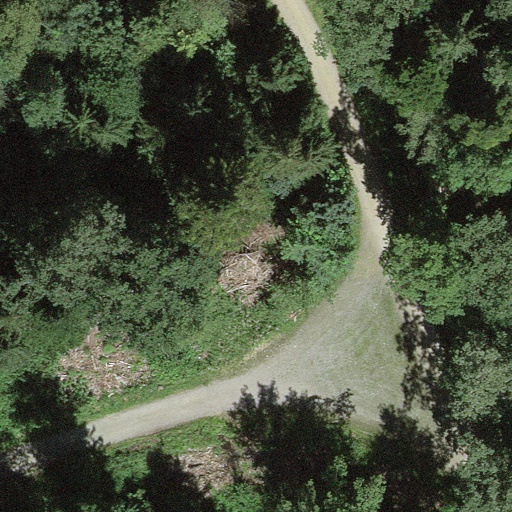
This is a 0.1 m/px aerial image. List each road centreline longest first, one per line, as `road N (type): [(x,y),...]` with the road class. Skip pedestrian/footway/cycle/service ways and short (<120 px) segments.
road 1 (track): [(292,0),(341,96),(505,511)]
road 2 (track): [(391,230),(335,319),(244,390),(0,472)]
road 3 (track): [(244,390),(382,427),(499,497)]
